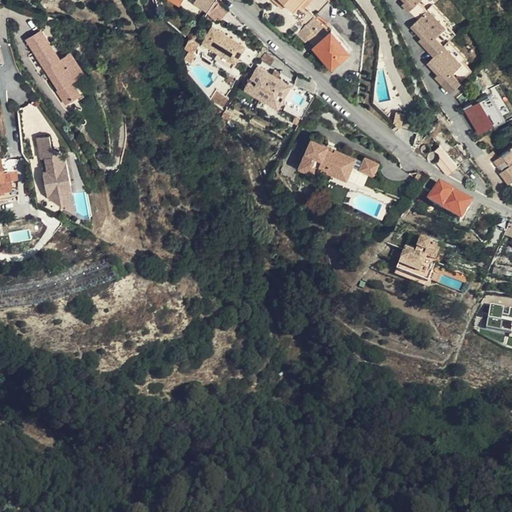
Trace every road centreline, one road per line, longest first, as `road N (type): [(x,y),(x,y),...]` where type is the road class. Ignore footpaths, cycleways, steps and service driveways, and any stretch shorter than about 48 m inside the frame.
road 1 (residential): [(511,213),(429,81),(390,0)]
road 2 (residential): [(237,0),(403,151)]
road 3 (residential): [(403,151),(410,101),(366,0)]
road 4 (residential): [(403,151),(511,215)]
